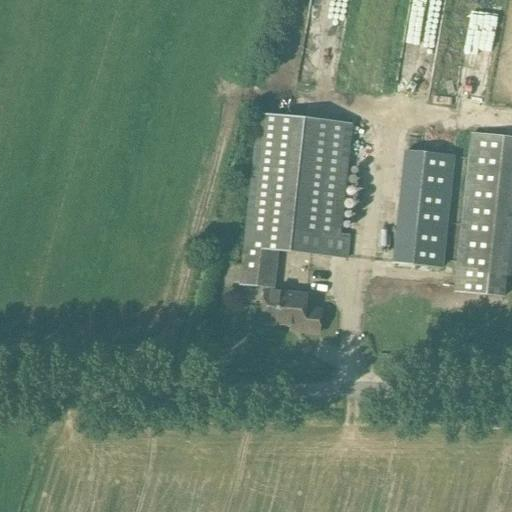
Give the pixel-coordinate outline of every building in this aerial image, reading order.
[(394,42),(397,0),(365,0),(362,39),(394,42)] [(349,126),(258,116),(240,285),(273,289),(277,252),(346,259),(348,237),(338,235),(349,126)] [(511,212),(511,139),(471,134),(454,293),(503,298),(511,212)] [(453,158),(405,153),(393,265),(440,270),(453,158)] [(306,296),(264,292),(260,324),(302,328),(301,332),(318,334),(321,312),(305,310),(306,296)]
